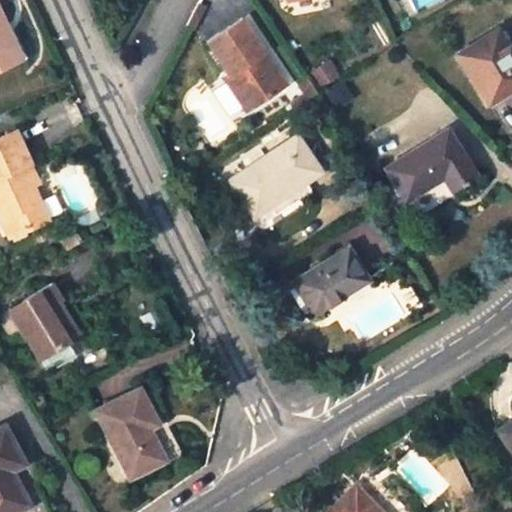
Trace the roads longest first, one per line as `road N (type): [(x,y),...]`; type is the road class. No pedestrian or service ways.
road 1 (unclassified): [(109,100),(284,456)]
road 2 (unclassified): [(284,456),(511,312)]
road 3 (residential): [(109,100),(128,87),(176,0)]
